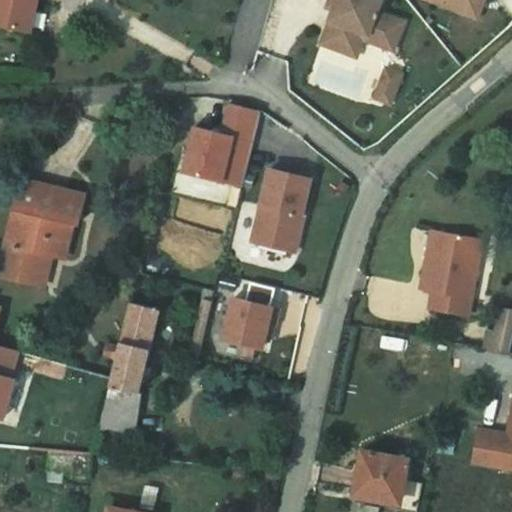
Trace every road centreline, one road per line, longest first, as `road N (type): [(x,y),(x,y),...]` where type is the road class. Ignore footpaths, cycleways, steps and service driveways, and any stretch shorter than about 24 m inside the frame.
road 1 (unclassified): [(375,180),(338,287),(288,511)]
road 2 (residential): [(375,180),(256,87),(67,94)]
road 3 (unclassified): [(511,51),(375,180)]
